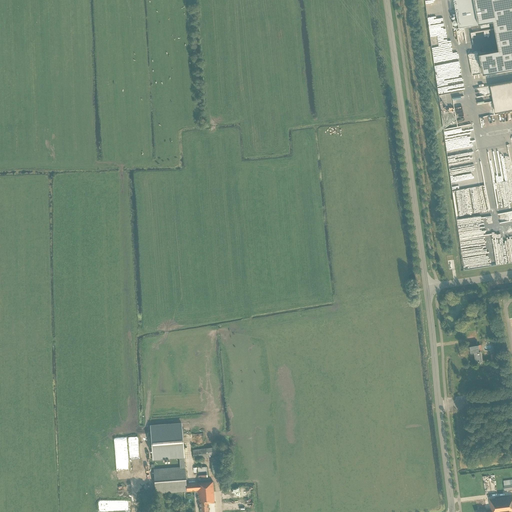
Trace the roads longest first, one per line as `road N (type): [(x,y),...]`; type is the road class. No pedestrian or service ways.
road 1 (tertiary): [(426,288),(386,0)]
road 2 (tertiary): [(451,511),(426,288)]
